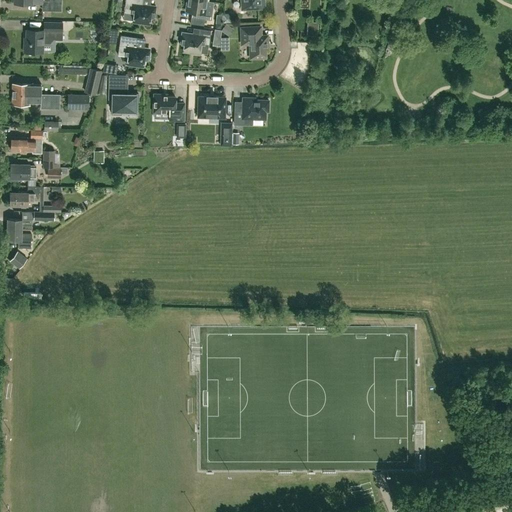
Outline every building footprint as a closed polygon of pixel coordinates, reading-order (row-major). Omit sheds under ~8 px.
[(14,0),(14,3),(43,4),(42,10),(61,11),(61,0),(14,0)] [(150,17),(154,17),(155,7),(144,6),(142,3),(142,0),(125,0),(124,13),(134,14),(133,21),(149,23),(150,17)] [(207,1),(203,0),(186,0),(185,11),(198,13),(197,17),(191,16),(190,23),(204,25),(207,1)] [(241,0),(242,9),(263,8),(263,6),(264,5),(264,0),(241,0)] [(62,40),(63,23),(46,22),(46,31),(26,30),(26,42),(24,42),(24,52),(43,52),(43,44),(51,44),(54,40),(62,40)] [(265,45),(268,45),(267,35),(261,36),(261,27),(241,27),(242,44),(250,44),(250,58),(266,57),(265,45)] [(109,36),(116,37),(117,29),(110,28),(109,36)] [(209,44),(211,31),(201,29),(200,36),(183,34),(182,43),(185,44),(184,51),(201,53),(202,44),(209,44)] [(220,46),(220,37),(221,30),(214,29),(211,45),(220,46)] [(144,59),(148,59),(149,49),(138,48),(136,45),(137,38),(120,35),(118,55),(128,56),(127,63),(143,66),(144,59)] [(90,67),(84,91),(97,94),(102,70),(90,67)] [(42,85),(30,84),(13,84),(12,94),(42,94),(42,85)] [(122,84),(107,84),(106,98),(110,98),(109,114),(119,114),(119,111),(133,111),(134,101),(136,101),(136,94),(121,93),(122,84)] [(42,94),(12,94),(12,104),(30,104),(30,102),(41,102),(40,108),(59,109),(60,95),(57,95),(42,94)] [(184,121),(185,107),(173,106),(173,96),(164,96),(164,94),(152,94),(152,110),(167,110),(166,119),(168,119),(168,121),(184,121)] [(68,108),(88,108),(88,95),(68,95),(68,108)] [(199,96),(198,96),(197,117),(224,118),(225,97),(224,97),(214,97),(214,96),(213,96),(213,97),(209,97),(209,96),(209,97),(199,96)] [(266,111),(268,111),(269,100),(256,100),(256,101),(251,101),(251,98),(243,97),(242,112),(235,112),(234,124),(243,124),(243,118),(265,119),(266,111)] [(57,121),(45,121),(44,129),(57,129),(57,121)] [(232,123),(221,123),(221,144),(231,145),(232,123)] [(42,153),(42,130),(31,130),(31,137),(11,137),(11,150),(33,150),(33,153),(42,153)] [(44,158),(55,159),(55,151),(44,150),(44,158)] [(55,159),(44,158),(44,167),(49,167),(49,177),(59,177),(59,167),(55,167),(55,163),(55,159)] [(30,164),(11,164),(11,169),(8,169),(7,180),(18,180),(18,177),(30,178),(30,177),(36,177),(36,167),(30,167),(30,164)] [(28,192),(10,191),(10,205),(28,205),(28,200),(40,200),(40,201),(41,187),(28,186),(28,192)] [(43,211),(34,211),(34,220),(54,220),(54,212),(60,212),(43,211)] [(33,219),(21,218),(8,218),(8,229),(21,229),(33,229),(33,219)] [(21,229),(8,229),(7,240),(18,240),(17,247),(31,248),(31,234),(21,234),(21,229)] [(27,258),(18,251),(11,261),(20,268),(27,258)]
